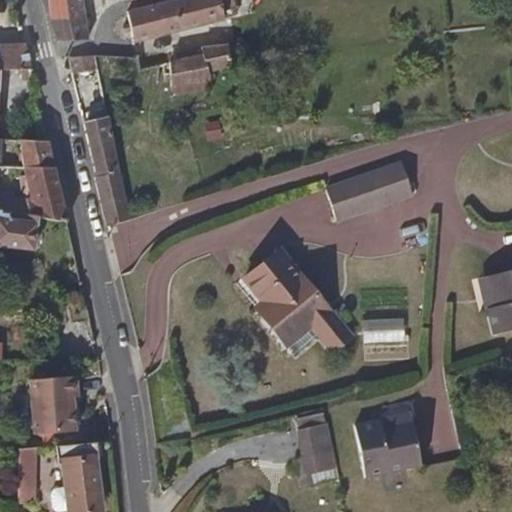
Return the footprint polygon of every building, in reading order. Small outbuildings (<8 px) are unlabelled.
[(78,0),(47,0),(49,19),(81,16),(78,0)] [(171,0),(123,12),(130,40),(220,21),(216,0),(171,0)] [(49,19),(54,42),(84,38),(81,16),(49,19)] [(229,64),(225,44),(196,48),(197,56),(165,61),(165,83),(205,78),(203,70),(229,64)] [(0,69),(1,69),(28,68),(24,46),(0,46),(0,69)] [(65,91),(73,91),(98,86),(93,56),(59,61),(65,91)] [(9,86),(33,85),(28,68),(1,69),(1,79),(9,80),(9,86)] [(99,125),(102,138),(109,136),(106,123),(99,125)] [(82,129),(95,178),(110,174),(102,138),(99,125),(82,129)] [(21,167),(52,169),(46,143),(19,141),(21,167)] [(324,193),(329,206),(403,184),(405,185),(398,166),(324,193)] [(27,215),(35,217),(65,223),(52,169),(21,167),(21,175),(24,175),(29,197),(24,198),(24,202),(27,215)] [(85,180),(101,230),(104,229),(127,220),(113,173),(110,174),(95,178),(85,180)] [(403,184),(329,206),(335,224),(410,197),(405,185),(403,184)] [(0,201),(0,212),(27,215),(24,202),(0,201)] [(0,246),(31,250),(35,217),(27,215),(0,212),(0,246)] [(351,339),(279,254),(244,284),(268,312),(265,315),(287,342),(284,344),(296,358),(319,337),(333,353),(351,339)] [(493,335),(511,329),(511,270),(486,277),(494,307),(485,310),(493,335)] [(362,317),(362,341),(403,341),(403,317),(362,317)] [(71,378),(28,387),(39,439),(82,431),(71,378)] [(356,427),(367,478),(423,466),(414,422),(382,429),(380,421),(356,427)] [(335,473),(325,429),(297,435),(303,463),(295,465),(299,482),(335,473)] [(97,459),(95,442),(56,445),(57,464),(64,464),(66,493),(68,505),(69,511),(97,511),(98,511),(93,460),(97,459)] [(32,497),(33,447),(18,449),(17,497),(12,497),(13,504),(33,503),(34,497),(32,497)] [(60,506),(68,505),(66,493),(59,494),(60,506)]
